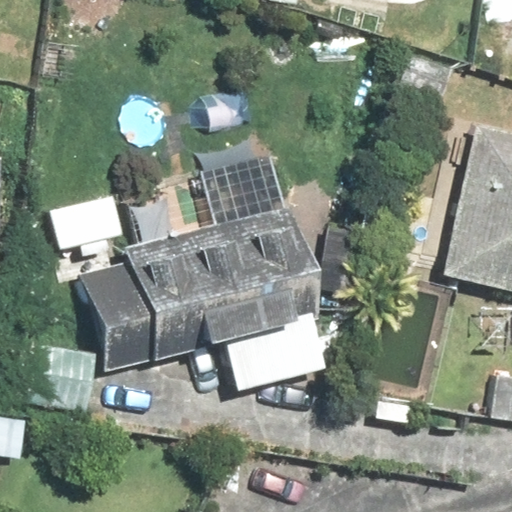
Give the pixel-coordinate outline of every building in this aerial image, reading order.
[(511,136),(464,128),(436,287),(511,300),(511,136)] [(113,196),(124,239),(168,228),(158,185),(113,196)] [(111,220),(100,186),(38,206),(50,241),(111,220)] [(129,255),(73,269),(101,379),(217,349),(228,394),(327,369),(289,215),(174,243),(129,255)] [(84,332),(0,323),(0,439),(18,441),(23,400),(76,405),(84,332)] [(511,378),(488,375),(482,428),(511,431),(511,378)]
